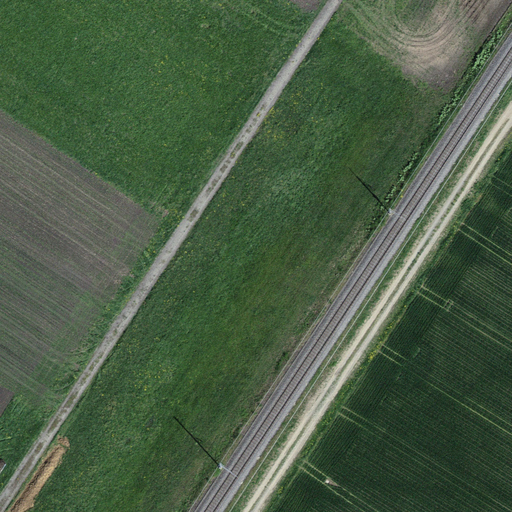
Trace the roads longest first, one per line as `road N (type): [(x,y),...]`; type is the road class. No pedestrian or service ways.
road 1 (track): [(0,510),(335,0)]
road 2 (track): [(511,116),(249,511)]
